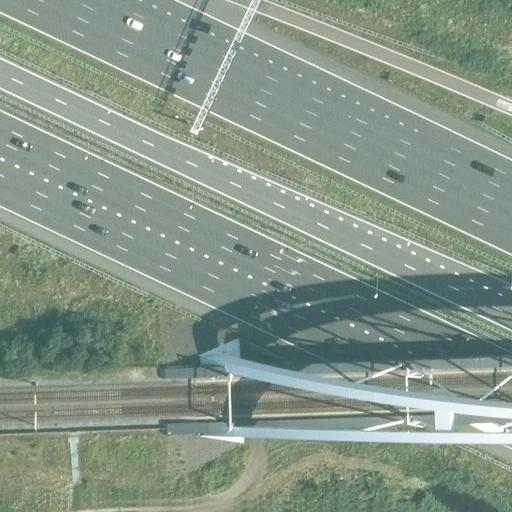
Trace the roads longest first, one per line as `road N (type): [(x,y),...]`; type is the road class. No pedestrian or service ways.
road 1 (motorway): [(0,71),(511,314)]
road 2 (motorway): [(0,159),(511,400)]
road 3 (motorway): [(511,217),(58,0)]
